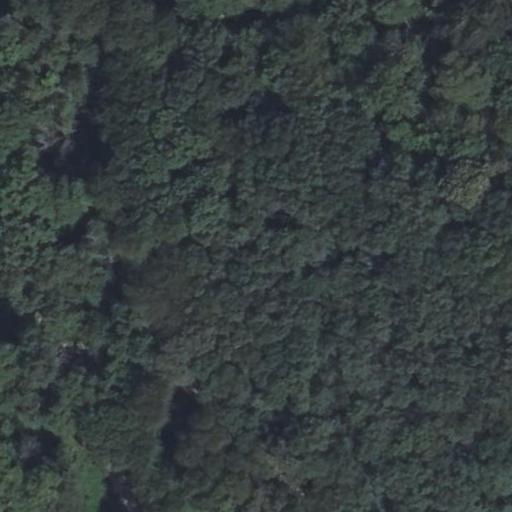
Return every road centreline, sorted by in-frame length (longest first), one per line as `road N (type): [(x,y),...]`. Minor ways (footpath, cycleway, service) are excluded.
road 1 (track): [(0,33),(13,168),(69,359)]
road 2 (track): [(69,359),(130,511)]
